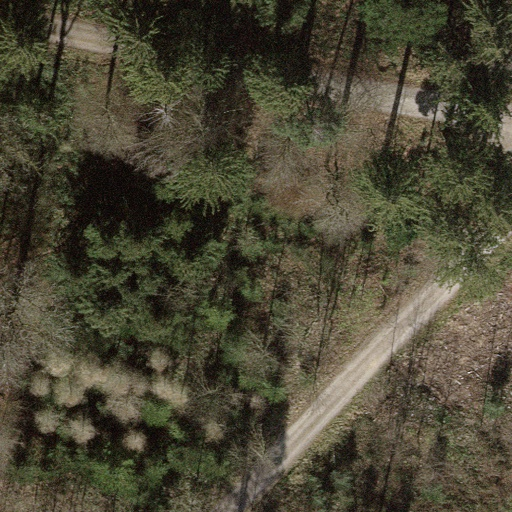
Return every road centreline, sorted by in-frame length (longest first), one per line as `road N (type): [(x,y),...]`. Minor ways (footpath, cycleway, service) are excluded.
road 1 (track): [(511,124),(0,22)]
road 2 (track): [(511,221),(460,267),(238,511)]
